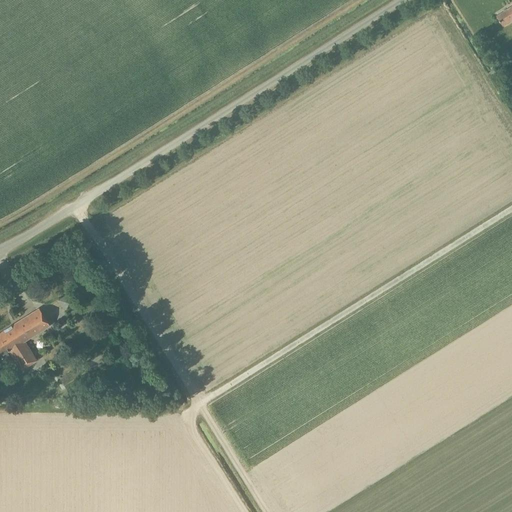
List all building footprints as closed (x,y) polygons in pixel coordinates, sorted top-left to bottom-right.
[(511,18),(511,4),(497,14),(503,24),(511,18)] [(65,313),(79,304),(70,290),(56,298),(65,313)] [(4,330),(0,332),(0,355),(9,350),(21,370),(36,360),(24,341),(49,325),(38,308),(11,326),(10,325),(3,329),(4,330)] [(66,389),(93,372),(86,361),(59,378),(66,389)] [(232,378),(234,383),(243,378),(241,374),(232,378)] [(217,405),(234,393),(231,389),(214,400),(217,405)]
